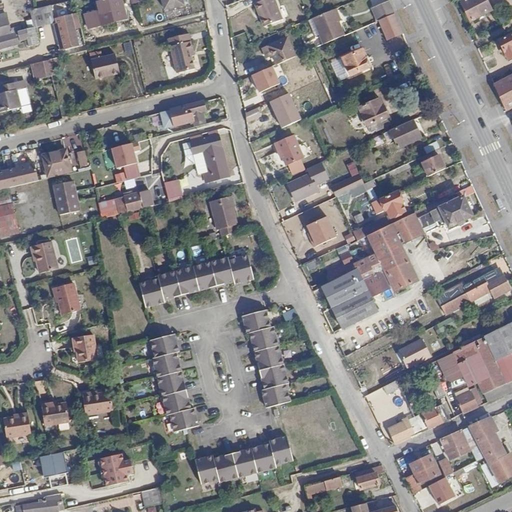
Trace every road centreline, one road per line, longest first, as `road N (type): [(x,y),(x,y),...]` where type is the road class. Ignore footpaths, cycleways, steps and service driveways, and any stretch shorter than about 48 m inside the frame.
road 1 (residential): [(0,144),(229,86)]
road 2 (residential): [(296,291),(256,196),(229,86)]
road 3 (primary): [(421,0),(511,195)]
road 4 (residential): [(385,456),(296,291)]
road 5 (unknown): [(385,456),(231,498)]
road 6 (residential): [(385,456),(511,399)]
